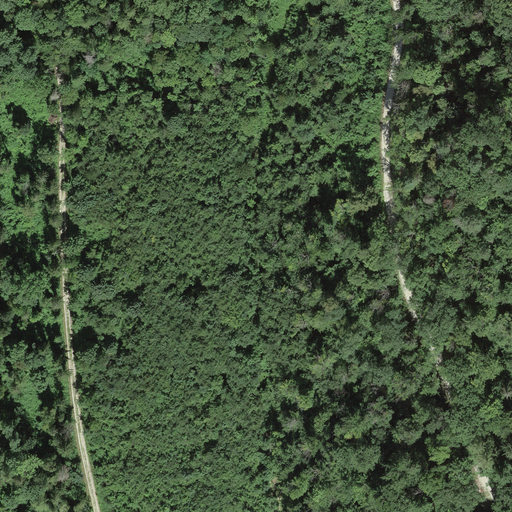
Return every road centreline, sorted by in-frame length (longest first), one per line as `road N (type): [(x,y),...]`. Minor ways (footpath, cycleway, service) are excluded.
road 1 (track): [(94,511),(74,407),(59,226),(60,100),(38,0)]
road 2 (track): [(281,0),(268,293),(275,391),(300,511)]
road 3 (track): [(474,457),(435,348),(409,305),(385,180),(391,0)]
